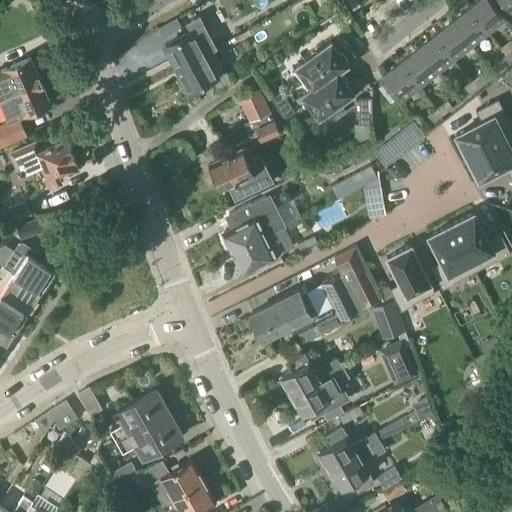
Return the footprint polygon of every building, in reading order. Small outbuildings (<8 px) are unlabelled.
[(357,0),(348,0),(353,10),(361,6),(357,0)] [(477,0),(469,7),(489,33),(506,19),(491,0),(477,0)] [(511,0),(501,0),(511,13),(511,0)] [(337,1),(323,7),(327,15),(341,9),(337,1)] [(452,21),(472,46),(489,33),(469,7),(452,21)] [(192,31),(166,45),(178,68),(211,51),(217,47),(200,15),(187,22),(192,31)] [(455,60),(472,46),(452,21),(435,34),(455,60)] [(418,47),(438,73),(455,60),(435,34),(418,47)] [(302,94),(319,117),(320,116),(327,125),(340,115),(334,106),(353,93),(338,71),(347,64),(331,41),(293,68),(308,90),(302,94)] [(421,86),(438,73),(418,47),(401,61),(421,86)] [(211,51),(178,68),(191,91),(209,82),(223,74),(211,51)] [(502,69),(511,62),(506,55),(496,63),(502,69)] [(0,97),(0,98),(41,80),(31,58),(0,71),(0,97)] [(404,100),(421,86),(401,61),(383,74),(404,100)] [(472,82),(477,88),(487,81),(482,74),(472,82)] [(41,80),(0,98),(10,121),(0,124),(0,146),(27,135),(19,117),(51,103),(41,80)] [(468,96),(477,88),(472,82),(462,89),(468,96)] [(238,98),(248,121),(249,121),(270,111),(259,88),(238,98)] [(281,91),(271,97),(283,118),(294,112),(281,91)] [(359,124),(372,123),(372,98),(359,99),(359,124)] [(481,120),(456,133),(468,157),(511,134),(511,127),(503,111),(504,110),(498,98),(476,109),(481,120)] [(438,108),(443,115),(453,107),(448,100),(438,108)] [(434,123),(443,115),(438,108),(428,116),(434,123)] [(274,119),(255,128),(257,132),(261,140),(280,131),(276,124),(274,120),(274,119)] [(409,147),(425,134),(414,121),(399,133),(409,147)] [(511,135),(468,157),(479,179),(505,166),(510,177),(511,175),(511,135)] [(78,167),(66,140),(39,152),(35,143),(10,153),(18,170),(17,170),(19,175),(25,173),(24,172),(32,169),(40,188),(61,179),(59,176),(78,167)] [(253,158),(247,147),(211,165),(221,188),(237,181),(241,190),(271,175),(260,154),(253,158)] [(371,164),(330,185),(337,198),(377,177),(371,164)] [(237,226),(223,233),(227,241),(227,244),(229,250),(232,251),(233,253),(272,233),(286,226),(270,194),(251,203),(250,202),(230,213),(237,226)] [(2,210),(7,223),(32,213),(26,200),(2,210)] [(474,212),(451,223),(475,270),(497,259),(497,260),(511,253),(509,250),(511,248),(511,245),(503,229),(500,231),(487,237),(474,212)] [(21,238),(45,230),(42,219),(18,226),(21,238)] [(451,223),(429,235),(442,260),(431,266),(442,288),(454,282),(454,281),(475,270),(451,223)] [(272,233),(233,253),(234,255),(234,258),(236,263),(237,264),(239,264),(243,273),(283,253),(272,233)] [(322,246),(316,234),(297,243),(303,256),(322,246)] [(16,273),(42,290),(56,269),(39,257),(41,254),(23,242),(17,243),(4,265),(16,273)] [(300,289),(251,314),(263,339),(294,323),(304,341),(343,321),(341,317),(381,296),(364,260),(364,259),(356,244),(334,255),(342,271),(301,292),(300,289)] [(411,244),(387,256),(401,282),(390,287),(401,310),(413,303),(413,302),(435,291),(411,244)] [(29,311),(42,290),(16,273),(2,293),(29,311)] [(0,291),(0,321),(15,331),(29,311),(2,293),(0,291)] [(370,306),(382,338),(405,330),(393,298),(370,306)] [(0,351),(1,352),(15,331),(0,321),(0,351)] [(401,339),(378,349),(386,367),(396,363),(404,380),(417,375),(401,339)] [(474,357),(485,378),(490,365),(483,352),(474,357)] [(287,388),(291,396),(342,367),(337,359),(315,371),(305,353),(289,361),(293,369),(280,377),(281,378),(280,381),(283,387),(287,388)] [(342,367),(291,396),(295,403),(294,407),(298,412),(301,413),(302,414),(308,411),(312,418),(347,398),(338,381),(347,376),(342,367)] [(91,414),(102,409),(90,387),(79,393),(91,414)] [(118,441),(170,412),(157,389),(118,411),(125,423),(112,430),(118,441)] [(55,419),(72,408),(66,399),(49,410),(35,419),(46,433),(54,418),(55,419)] [(72,408),(55,419),(60,428),(78,417),(72,408)] [(170,412),(118,441),(124,452),(137,445),(144,456),(183,434),(170,412)] [(406,415),(375,433),(375,434),(377,438),(378,440),(386,436),(411,424),(406,415)] [(322,449),(318,451),(319,453),(318,455),(318,456),(321,461),(324,462),(329,470),(379,441),(378,440),(377,438),(375,434),(375,433),(353,446),(351,443),(341,425),(326,434),(331,443),(322,449)] [(61,455),(72,440),(74,437),(66,430),(52,448),(61,455)] [(60,459),(55,464),(65,471),(81,447),(80,447),(72,440),(61,455),(59,458),(60,459)] [(379,441),(329,470),(333,477),(332,481),(335,486),(337,486),(339,487),(340,488),(353,481),(355,485),(357,488),(372,480),(362,462),(384,450),(379,441)] [(68,473),(77,479),(89,462),(79,456),(68,473)] [(162,460),(138,473),(145,485),(149,483),(161,504),(165,502),(203,481),(203,480),(204,477),(199,469),(196,468),(192,459),(169,472),(162,460)] [(116,484),(116,485),(138,473),(131,460),(107,473),(114,485),(116,484)] [(89,462),(77,479),(86,485),(98,468),(89,462)] [(395,465),(377,476),(383,487),(399,478),(402,476),(401,476),(395,465)] [(399,478),(381,488),(388,500),(406,489),(405,488),(399,478)] [(157,511),(164,511),(166,511),(196,511),(215,502),(203,481),(165,502),(161,504),(155,507),(157,511)] [(458,485),(444,493),(450,504),(464,495),(458,485)] [(0,503),(0,511),(25,511),(31,504),(30,504),(33,500),(23,494),(12,511),(0,504),(0,503)] [(436,495),(411,510),(412,511),(435,511),(443,507),(436,495)]
